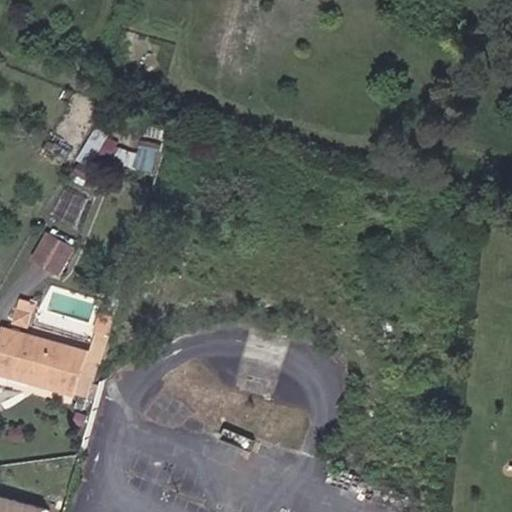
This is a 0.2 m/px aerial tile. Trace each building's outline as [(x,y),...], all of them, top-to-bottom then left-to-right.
[(109,134),(96,127),(78,161),(91,168),(109,134)] [(78,248),(49,234),(36,260),(65,274),(78,248)] [(23,294),(16,320),(33,325),(40,299),(23,294)] [(85,357),(100,362),(103,362),(109,336),(98,333),(92,354),(6,329),(0,349),(0,370),(75,392),(75,388),(85,357)] [(92,393),(100,362),(85,357),(75,388),(92,393)] [(0,511),(44,511),(46,508),(0,494),(0,511)]
